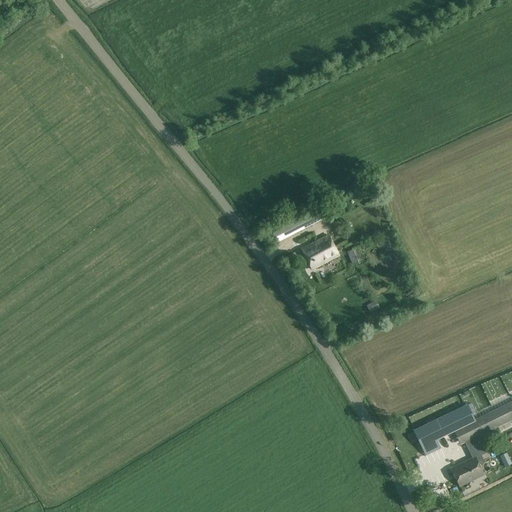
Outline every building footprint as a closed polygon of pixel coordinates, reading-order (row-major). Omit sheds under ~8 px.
[(316,211),(316,210),(272,233),(277,243),(321,220),(320,219),(332,214),(328,206),(316,211)] [(323,230),(333,226),(332,221),(321,225),(323,230)] [(339,256),(328,236),(301,250),(312,270),(339,256)] [(363,260),(358,247),(347,252),(353,264),(363,260)] [(288,264),(298,259),(295,252),(285,257),(288,264)] [(461,443),(462,442),(464,441),(468,448),(490,437),(486,430),(511,417),(511,400),(453,429),(461,443)] [(443,424),(449,421),(445,414),(439,417),(443,424)] [(428,444),(437,442),(434,431),(425,433),(428,444)] [(474,457),(471,459),(450,469),(458,485),(482,473),(474,457)]
